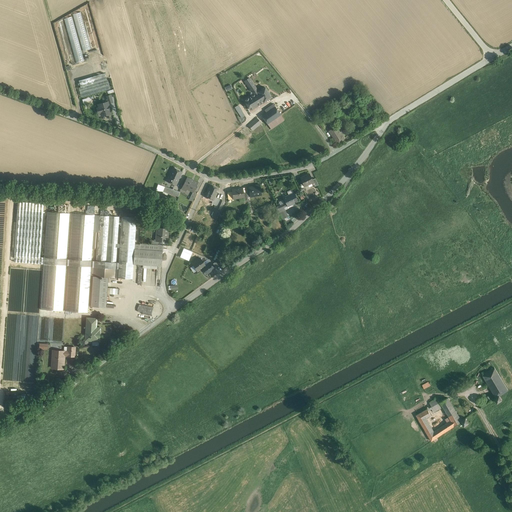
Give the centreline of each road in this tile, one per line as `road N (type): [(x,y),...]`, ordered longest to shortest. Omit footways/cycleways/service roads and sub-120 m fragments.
road 1 (unclassified): [(393,117),(291,230),(0,434)]
road 2 (unclassified): [(393,117),(323,159),(223,179),(0,91)]
